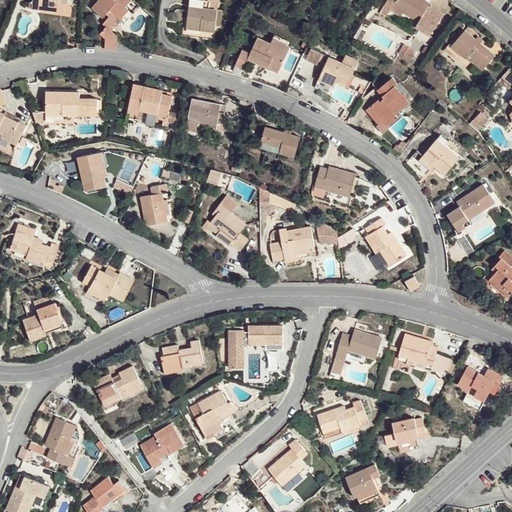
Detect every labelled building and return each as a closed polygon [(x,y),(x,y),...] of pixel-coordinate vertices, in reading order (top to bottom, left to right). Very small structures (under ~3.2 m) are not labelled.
[(58,4),(62,4),(69,5),(69,0),(35,0),(35,5),(39,5),(43,5),(43,8),(57,10),(58,4)] [(97,0),(99,1),(92,8),(103,18),(107,13),(110,10),(113,13),(121,20),(130,11),(126,7),(132,0),(97,0)] [(386,0),(381,9),(388,12),(390,9),(392,5),(403,12),(418,21),(429,2),(426,0),(386,0)] [(185,27),(206,29),(214,30),(217,6),(188,2),(185,27)] [(61,15),(62,4),(58,4),(57,10),(43,8),(42,12),(61,15)] [(392,5),(390,9),(401,15),(403,12),(392,5)] [(110,16),(113,13),(110,10),(107,13),(110,16),(103,23),(107,26),(111,31),(118,24),(110,16)] [(107,40),(107,49),(112,50),(118,50),(119,38),(111,31),(107,26),(100,34),(107,40)] [(491,57),(483,49),(477,44),(472,39),(462,31),(447,47),(461,59),(463,57),(479,71),(482,67),(491,57)] [(257,38),(251,53),(249,58),(251,59),(280,71),(288,49),(271,43),(257,38)] [(272,38),(271,43),(288,49),(289,44),(272,38)] [(410,60),(416,51),(405,44),(399,53),(410,60)] [(249,58),(251,53),(243,50),(237,67),(242,69),(246,71),(251,59),(249,58)] [(321,76),(338,82),(343,85),(348,87),(360,60),(347,54),(343,63),(329,58),(321,76)] [(335,87),(338,82),(321,76),(319,80),(335,87)] [(370,106),(383,121),(385,124),(388,127),(398,118),(395,114),(409,103),(395,87),(397,85),(391,79),(377,91),(382,96),(384,99),(381,103),(378,99),(370,106)] [(511,81),(504,91),(501,96),(508,101),(503,107),(506,115),(511,117),(511,81)] [(146,87),(131,84),(125,118),(165,124),(170,95),(159,94),(160,89),(146,87)] [(62,113),(61,117),(77,117),(78,114),(78,101),(77,93),(60,93),(43,93),(43,114),(62,113)] [(78,101),(78,114),(96,114),(96,101),(78,101)] [(218,116),(220,106),(206,103),(192,101),(187,122),(197,124),(195,134),(212,138),(215,126),(221,127),(223,117),(218,116)] [(379,125),(383,121),(370,106),(365,110),(379,125)] [(481,114),(474,107),(462,120),(470,126),(481,114)] [(7,140),(16,144),(24,127),(0,115),(0,133),(8,137),(7,140)] [(276,132),(265,129),(261,144),(281,149),(280,155),(295,159),(300,138),(291,136),(292,132),(284,130),(276,129),(276,132)] [(0,141),(14,148),(16,144),(7,140),(8,137),(0,133),(0,141)] [(424,154),(435,164),(440,169),(445,174),(465,156),(444,134),(424,154)] [(26,164),(36,144),(22,136),(12,157),(26,164)] [(103,151),(97,152),(103,182),(107,181),(104,167),(106,166),(103,151)] [(103,182),(97,152),(75,157),(82,191),(93,189),(105,187),(103,182)] [(431,168),(435,164),(424,154),(420,157),(431,168)] [(334,174),(328,172),(320,170),(315,187),(351,198),(357,175),(346,172),(335,169),(334,174)] [(210,171),(205,183),(215,186),(219,173),(216,173),(210,171)] [(493,202),(488,195),(481,185),(455,203),(459,208),(467,220),(482,210),(489,204),(493,202)] [(165,215),(162,202),(161,194),(140,198),(145,227),(157,224),(166,223),(165,215)] [(249,242),(240,235),(246,226),(231,215),(236,210),(224,202),(220,207),(215,212),(218,214),(215,218),(212,223),(210,225),(221,233),(234,242),(231,246),(236,250),(241,253),(249,242)] [(485,215),(482,210),(467,220),(459,208),(452,212),(465,229),(485,215)] [(457,234),(465,229),(452,212),(446,217),(452,225),(457,234)] [(392,243),(387,236),(383,228),(387,225),(383,218),(366,229),(370,235),(366,237),(376,254),(380,252),(388,267),(405,257),(396,241),(392,243)] [(206,231),(209,229),(208,228),(210,225),(212,223),(210,221),(204,229),(206,231)] [(219,236),(221,233),(210,225),(208,228),(209,229),(219,236)] [(319,244),(337,242),(335,225),(318,227),(319,244)] [(47,247),(48,243),(50,235),(36,231),(21,226),(13,251),(30,257),(29,262),(54,269),(56,265),(57,266),(63,247),(55,245),(54,249),(47,247)] [(308,246),(315,245),(312,227),(287,232),(289,243),(271,246),(274,262),(286,260),(286,262),(292,261),(298,260),(297,257),(296,249),(302,248),(302,251),(309,250),(308,246)] [(219,236),(217,238),(229,248),(231,246),(234,242),(221,233),(219,236)] [(392,233),(387,236),(392,243),(396,241),(392,233)] [(309,255),(309,250),(302,251),(302,248),(296,249),(297,257),(309,255)] [(502,292),(503,291),(506,287),(511,292),(511,268),(511,267),(511,257),(504,251),(498,257),(500,259),(497,262),(494,265),(498,269),(495,273),(489,281),(502,292)] [(111,273),(107,272),(95,266),(87,283),(94,286),(94,288),(112,296),(113,294),(127,301),(138,278),(130,275),(122,272),(121,274),(112,270),(111,273)] [(419,287),(414,278),(405,283),(410,291),(419,287)] [(511,292),(506,287),(503,291),(502,292),(508,298),(511,293),(511,292)] [(110,301),(112,296),(94,288),(91,292),(110,301)] [(48,332),(55,329),(60,327),(65,325),(55,298),(37,304),(42,318),(26,323),(34,345),(50,339),(50,337),(48,332)] [(247,330),(247,338),(248,345),(248,354),(264,354),(264,348),(281,347),(280,328),(247,330)] [(350,332),(347,339),(346,344),(336,341),(329,360),(339,363),(343,353),(369,362),(377,341),(350,332)] [(243,345),(243,338),(243,333),(228,334),(229,359),(239,359),(239,350),(244,350),(243,345)] [(346,344),(347,339),(338,336),(336,341),(346,344)] [(405,365),(422,369),(427,371),(432,352),(427,350),(427,348),(401,340),(395,362),(405,365)] [(181,368),(181,371),(203,368),(199,344),(191,345),(192,352),(179,354),(178,350),(170,351),(162,352),(164,360),(162,360),(163,371),(181,368)] [(245,371),(244,350),(239,350),(239,359),(229,359),(230,372),(245,371)] [(421,373),(422,369),(405,365),(403,368),(421,373)] [(445,380),(451,369),(446,366),(439,377),(445,380)] [(182,375),(181,371),(181,368),(163,371),(164,377),(182,375)] [(115,397),(118,403),(141,392),(131,370),(116,376),(117,378),(113,380),(110,381),(108,378),(90,386),(99,404),(115,397)] [(491,387),(496,389),(501,379),(492,375),(484,371),(480,378),(464,370),(454,389),(466,395),(469,390),(474,393),(472,398),(482,403),(488,393),(491,387)] [(493,396),(496,389),(491,387),(488,393),(493,396)] [(466,397),(471,399),(472,398),(474,393),(469,390),(466,395),(466,397)] [(218,393),(196,405),(202,415),(194,420),(207,441),(216,437),(215,435),(219,433),(223,430),(221,427),(218,421),(228,415),(234,412),(229,403),(226,405),(218,393)] [(102,410),(118,403),(115,397),(99,404),(102,410)] [(479,409),(482,403),(472,398),(471,399),(468,405),(479,409)] [(334,415),(332,409),(324,413),(315,416),(321,439),(341,433),(340,431),(357,425),(356,421),(364,419),(359,401),(350,404),(352,410),(343,412),(334,415)] [(341,407),(332,409),(334,415),(343,412),(341,407)] [(397,441),(414,437),(426,433),(422,419),(414,420),(414,419),(392,425),(395,435),(384,437),(387,449),(398,446),(397,441)] [(75,428),(55,420),(49,434),(44,448),(56,453),(52,462),(70,469),(79,449),(76,447),(79,441),(76,432),(74,431),(75,428)] [(154,439),(138,448),(156,478),(166,473),(176,467),(170,456),(183,450),(169,427),(152,436),(154,439)] [(415,442),(414,437),(397,441),(398,446),(415,442)] [(281,484),(296,471),(306,464),(291,447),(279,457),(267,467),(281,484)] [(22,450),(17,460),(23,462),(27,452),(22,450)] [(27,452),(23,462),(29,465),(33,454),(27,452)] [(375,465),(345,477),(357,507),(379,498),(372,479),(380,476),(375,465)] [(302,477),(296,471),(281,484),(286,490),(302,477)] [(19,489),(24,479),(20,477),(15,487),(19,489)] [(43,489),(24,479),(19,489),(15,487),(10,500),(4,511),(28,511),(30,511),(32,511),(38,511),(43,501),(38,499),(43,489)] [(92,500),(81,508),(84,511),(99,511),(102,510),(103,511),(105,511),(112,507),(109,504),(124,493),(117,484),(112,488),(106,481),(88,494),(92,500)] [(48,491),(43,489),(38,499),(43,501),(48,491)] [(242,491),(238,495),(244,502),(248,499),(242,491)] [(244,502),(238,495),(237,493),(226,502),(215,511),(216,511),(247,511),(250,510),(244,502)]
